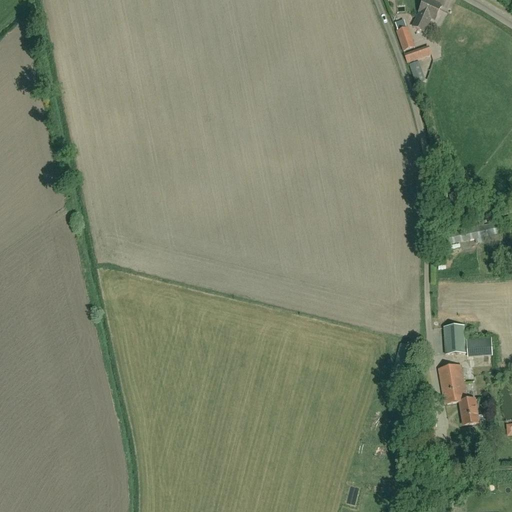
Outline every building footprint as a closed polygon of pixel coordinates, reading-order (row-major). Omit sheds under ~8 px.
[(441,8),(426,0),(413,28),(424,33),(431,19),(435,21),(441,8)] [(408,30),(397,34),(403,53),(415,49),(408,30)] [(429,50),(405,58),(407,65),(431,56),(429,50)] [(450,195),(452,213),(462,212),(461,194),(450,195)] [(511,202),(500,206),(502,214),(511,212),(511,202)] [(439,236),(441,247),(500,234),(497,224),(439,236)] [(444,329),(446,356),(466,355),(464,328),(444,329)] [(491,339),(466,341),(468,358),(493,356),(491,339)] [(408,382),(417,350),(402,345),(393,378),(408,382)] [(461,367),(439,371),(445,407),(460,404),(464,428),(478,425),(478,423),(483,422),(482,417),(477,418),(474,401),(467,402),(461,367)] [(435,439),(435,434),(435,428),(422,428),(423,439),(435,439)]
